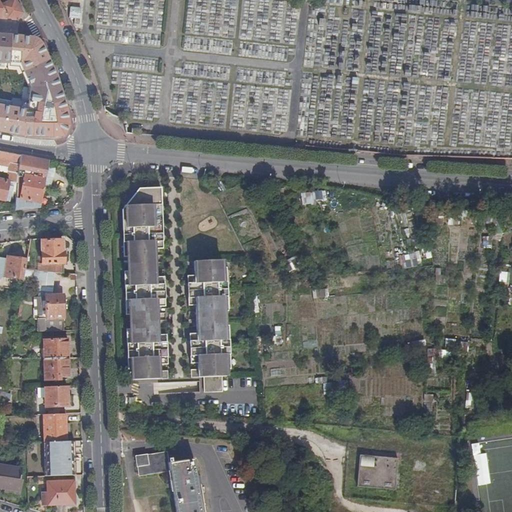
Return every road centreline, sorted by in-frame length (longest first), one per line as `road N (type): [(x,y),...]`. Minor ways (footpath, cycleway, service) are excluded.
road 1 (tertiary): [(511,185),(91,152)]
road 2 (tertiary): [(91,218),(100,445)]
road 3 (unclassified): [(236,511),(207,452),(100,445)]
road 4 (tertiary): [(48,26),(80,94),(91,152)]
